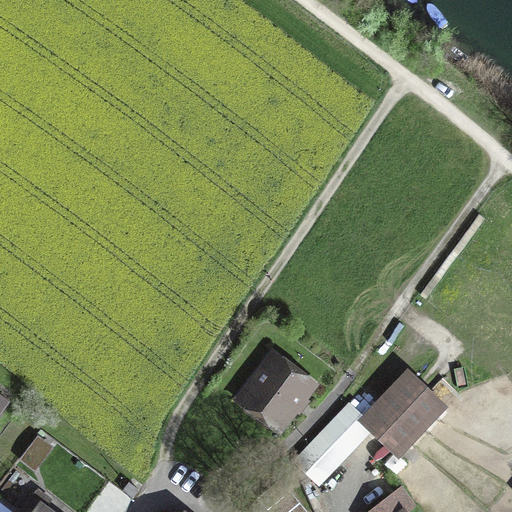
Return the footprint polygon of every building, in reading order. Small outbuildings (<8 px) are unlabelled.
[(308,388),(275,361),(240,403),(273,430),(308,388)] [(410,383),(365,427),(350,411),(300,460),(319,479),(371,429),(394,452),(437,410),(410,383)] [(131,482),(123,492),(132,499),(140,490),(131,482)] [(300,511),(276,484),(257,500),(266,511),(300,511)] [(45,511),(33,502),(25,511),(45,511)] [(404,511),(397,502),(383,511),(404,511)]
